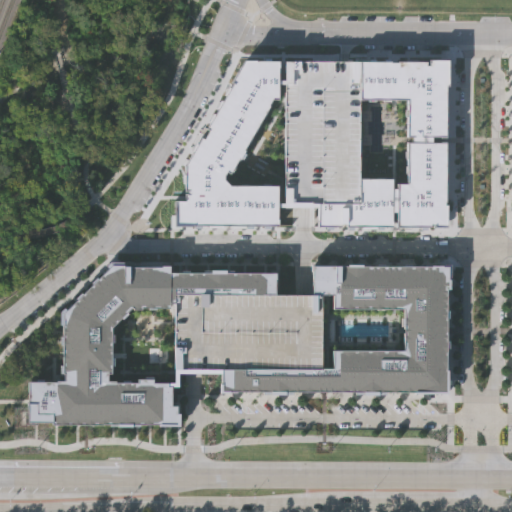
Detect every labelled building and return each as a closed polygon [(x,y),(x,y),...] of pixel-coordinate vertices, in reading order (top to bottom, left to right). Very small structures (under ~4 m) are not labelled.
[(244,61),(278,61),(278,81),(276,81),(276,84),(277,84),(277,99),(271,99),(267,97),(264,102),(268,105),(265,112),(264,111),(260,117),(261,118),(257,124),(256,124),(253,130),(254,131),(250,137),(249,137),(246,143),(243,150),(244,150),(238,160),(237,159),(233,166),(232,165),(229,171),(230,172),(229,174),(225,172),(223,176),(217,176),(217,180),(221,180),(228,187),(228,191),(232,191),(232,185),(240,185),(240,186),(247,186),(247,185),(262,185),(262,186),(269,186),(269,185),(277,185),(277,202),(273,202),(273,207),(277,208),(277,225),(192,225),(192,226),(173,226),(173,199),(184,200),(184,193),(187,193),(188,190),(183,190),(184,166),(200,138),(203,139),(208,130),(206,129),(232,83),(231,83),(244,61)] [(311,61),(311,74),(331,75),(331,61),(359,61),(359,62),(359,100),(358,178),(358,202),(321,202),(283,202),(284,61),(311,61)] [(317,206),(320,206),(321,202),(358,202),(358,178),(360,178),(360,179),(367,179),(367,178),(375,178),(375,179),(383,179),(383,178),(391,178),(390,188),(395,188),(395,183),(405,183),(405,173),(406,173),(407,165),(405,165),(405,158),(407,158),(407,151),(406,151),(405,142),(411,142),(410,136),(406,136),(405,116),(407,116),(407,109),(406,109),(406,96),(397,96),(397,99),(395,100),(395,97),(391,97),(391,100),(389,100),(389,98),(382,98),(382,100),(374,100),(374,98),(367,99),(367,100),(359,100),(359,62),(389,62),(389,63),(391,63),(391,65),(395,65),(395,63),(396,63),(396,62),(410,62),(410,63),(417,63),(417,62),(425,62),(425,65),(427,65),(427,61),(446,61),(446,85),(444,85),(444,93),(443,93),(443,100),(444,100),(444,108),(443,108),(443,114),(444,114),(444,122),(443,122),(443,128),(444,128),(444,136),(430,137),(430,142),(444,141),(444,149),(443,149),(444,164),(443,164),(443,171),(444,171),(444,186),(443,186),(444,201),(443,201),(443,224),(429,225),(429,227),(395,226),(395,212),(391,212),(391,226),(345,226),(345,223),(339,223),(339,226),(313,226),(313,225),(316,225),(317,206)] [(212,272),(212,269),(227,270),(227,272),(242,273),(242,275),(248,275),(249,272),(263,272),(264,275),(270,275),(271,272),(276,272),(276,294),(175,295),(175,303),(170,303),(170,308),(142,308),(142,309),(135,310),(133,307),(112,327),(111,354),(107,354),(107,359),(111,359),(111,375),(108,375),(108,382),(114,383),(114,384),(136,384),(136,380),(152,380),(152,384),(167,384),(166,407),(174,408),(174,427),(166,427),(166,425),(160,425),(160,427),(130,427),(130,429),(115,429),(115,427),(108,427),(108,428),(86,427),(86,423),(82,423),(82,427),(51,427),(51,424),(26,424),(26,405),(32,405),(32,401),(28,401),(29,384),(36,385),(36,383),(57,384),(57,385),(63,385),(67,382),(67,374),(62,374),(63,358),(67,358),(67,354),(63,354),(63,320),(64,319),(64,314),(67,311),(66,310),(71,305),(73,305),(77,300),(79,300),(83,295),(83,294),(104,274),(104,273),(109,266),(110,267),(113,265),(118,265),(118,264),(125,264),(125,266),(155,267),(155,268),(162,268),(162,265),(171,265),(171,272),(212,272)] [(363,264),(363,266),(393,266),(393,270),(397,270),(397,265),(449,266),(449,279),(450,279),(450,288),(447,288),(447,296),(444,295),(444,303),(446,303),(446,329),(444,329),(444,334),(446,334),(446,342),(445,342),(445,349),(446,349),(445,385),(446,385),(446,395),(428,395),(428,393),(421,393),(421,395),(413,395),(414,394),(413,393),(394,393),(395,389),(391,388),(391,394),(377,394),(377,396),(362,396),(363,394),(348,393),(348,390),(333,390),(333,393),(314,393),(314,390),(299,390),(299,393),(284,393),(284,396),(270,396),(270,393),(249,393),(250,389),(246,389),(246,394),(235,393),(235,391),(229,391),(229,394),(217,394),(217,372),(222,373),(222,369),(324,368),(332,369),(332,351),(391,351),(391,356),(396,356),(396,351),(404,351),(404,309),(397,309),(397,304),(392,304),(392,309),(385,309),(385,308),(377,307),(377,309),(333,309),(333,295),(323,294),(315,294),(315,265),(342,265),(342,267),(349,267),(349,264),(363,264)] [(175,295),(276,294),(315,294),(323,294),(324,368),(222,369),(175,369),(175,303),(175,295)]
